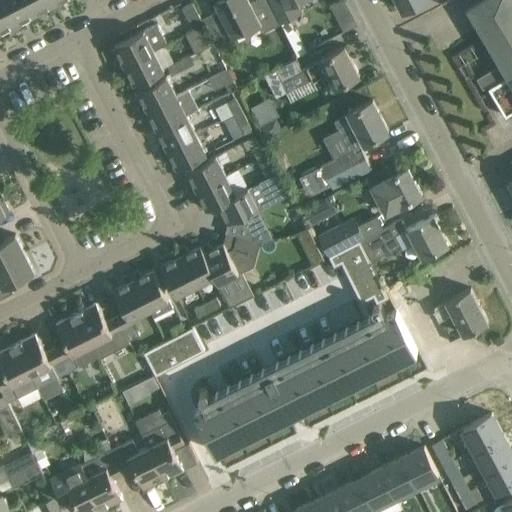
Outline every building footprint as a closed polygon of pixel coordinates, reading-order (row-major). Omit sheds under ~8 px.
[(15,32),(20,30),(4,0),(0,0),(0,31),(10,27),(11,30),(15,32)] [(4,0),(20,30),(25,27),(26,23),(24,20),(36,14),(28,0),(4,0)] [(53,0),(28,0),(36,14),(48,8),(50,11),(54,12),(59,10),(53,0)] [(53,0),(59,10),(63,8),(64,3),(62,0),(53,0)] [(216,0),(215,1),(224,19),(234,38),(248,30),(249,32),(261,25),(265,32),(281,23),(268,0),(253,0),(250,2),(249,0),(216,0)] [(268,0),(281,23),(282,23),(281,21),(302,11),(296,0),(268,0)] [(398,0),(403,10),(423,0),(398,0)] [(511,0),(481,0),(469,7),(510,75),(489,87),(506,116),(511,112),(511,0)] [(182,7),(191,25),(193,30),(186,34),(196,53),(214,44),(202,20),(193,2),(182,7)] [(156,24),(144,30),(115,45),(121,57),(118,59),(116,63),(118,68),(154,50),(167,43),(156,24)] [(296,58),(265,74),(277,97),(305,84),(328,72),(335,87),(360,74),(345,45),(319,58),(320,59),(305,67),(306,68),(302,70),(296,58)] [(154,50),(118,68),(121,73),(125,74),(128,72),(135,84),(164,69),(154,50)] [(195,63),(191,54),(179,60),(183,69),(195,63)] [(172,74),(183,69),(179,60),(167,66),(172,74)] [(498,65),(477,78),(483,88),(504,75),(498,65)] [(231,67),(228,68),(234,80),(237,78),(231,67)] [(228,68),(219,73),(225,85),(234,80),(228,68)] [(141,112),(177,94),(167,75),(137,90),(144,102),(141,104),(139,108),(141,112)] [(151,117),(157,129),(187,114),(177,94),(141,112),(144,118),(148,118),(151,117)] [(253,105),(262,122),(280,113),(271,96),(253,105)] [(234,114),(242,110),(237,99),(228,103),(230,107),(234,114)] [(321,164),(333,189),(373,169),(360,145),(364,142),(364,143),(389,130),(373,99),(348,112),(349,113),(334,121),(340,133),(341,132),(350,149),(321,164)] [(230,107),(219,113),(222,120),(234,114),(230,107)] [(242,110),(234,114),(240,127),(236,129),(240,137),(244,134),(252,130),(242,110)] [(158,146),(161,152),(196,133),(187,114),(157,129),(163,141),(160,142),(158,146)] [(271,120),(260,125),(267,137),(281,130),(277,122),(271,120)] [(177,168),(195,159),(206,153),(196,133),(161,152),(163,156),(167,157),(171,155),(177,168)] [(257,159),(266,154),(260,143),(251,148),(257,159)] [(272,166),(266,154),(257,159),(263,171),(272,166)] [(191,193),(226,175),(215,155),(205,161),(187,170),(193,182),(190,184),(188,188),(191,193)] [(388,178),(373,186),(387,212),(422,194),(408,167),(387,177),(388,178)] [(226,175),(191,193),(193,197),(197,198),(201,197),(207,209),(213,206),(236,193),(226,175)] [(233,221),(259,207),(248,187),(236,193),(213,206),(215,210),(220,211),(223,210),(230,223),(233,221)] [(0,217),(10,212),(1,193),(0,193),(0,217)] [(331,194),(304,208),(311,222),(339,208),(331,194)] [(362,238),(372,260),(401,245),(403,249),(416,242),(424,257),(448,245),(433,214),(406,228),(400,218),(362,238)] [(318,235),(328,255),(360,238),(361,237),(365,236),(354,216),(318,235)] [(252,238),(255,227),(233,221),(230,223),(229,223),(227,232),(252,239),(252,238)] [(309,226),(296,232),(302,243),(314,237),(309,226)] [(206,244),(201,246),(215,275),(219,282),(254,264),(260,240),(252,238),(252,239),(227,232),(224,242),(211,248),(210,245),(206,244)] [(0,265),(25,253),(16,234),(0,241),(0,265)] [(360,240),(330,256),(335,266),(344,261),(347,266),(345,266),(355,286),(357,285),(359,290),(357,291),(362,301),(376,294),(380,302),(390,297),(360,240)] [(178,249),(197,285),(215,275),(201,246),(201,245),(188,251),(187,248),(183,246),(178,249)] [(319,246),(306,252),(312,264),(324,257),(319,246)] [(161,265),(170,283),(177,295),(197,285),(178,249),(173,251),(172,255),(174,258),(161,265)] [(0,298),(14,291),(10,284),(35,272),(25,253),(0,265),(0,298)] [(131,272),(150,309),(169,299),(154,268),(141,275),(140,272),(136,270),(131,272)] [(126,312),(117,316),(130,342),(141,336),(132,318),(150,309),(131,272),(126,275),(125,279),(127,282),(114,289),(126,312)] [(488,322),(471,287),(433,307),(439,320),(453,313),(464,334),(488,322)] [(221,305),(217,296),(205,302),(210,311),(221,305)] [(97,302),(76,313),(97,356),(99,356),(93,344),(113,334),(119,347),(130,342),(117,316),(106,321),(97,302)] [(199,317),(210,311),(205,302),(194,308),(199,317)] [(396,310),(197,415),(219,456),(233,448),(230,442),(239,437),(242,443),(256,436),(253,430),(272,420),(275,426),(288,419),(288,418),(302,410),(303,412),(316,405),(312,398),(332,388),(335,395),(361,381),(358,375),(377,364),(381,371),(387,367),(395,363),(391,357),(400,353),(403,359),(418,351),(396,310)] [(55,347),(68,371),(97,356),(76,313),(57,322),(67,341),(55,347)] [(175,336),(187,329),(182,321),(169,326),(175,336)] [(175,336),(144,352),(156,375),(165,370),(165,368),(169,366),(170,367),(190,357),(189,355),(194,353),(195,355),(205,350),(193,326),(187,329),(175,336)] [(15,344),(36,387),(68,371),(55,347),(46,352),(36,333),(15,344)] [(0,375),(0,386),(4,395),(8,402),(36,387),(15,344),(0,350),(0,360),(6,372),(0,375)] [(152,374),(144,378),(149,389),(157,385),(152,374)] [(0,418),(8,434),(21,428),(9,404),(0,408),(0,418)] [(492,412),(468,425),(463,427),(475,448),(503,433),(492,412)] [(142,433),(148,446),(164,477),(184,467),(174,448),(185,443),(173,418),(142,433)] [(22,430),(19,429),(12,433),(12,435),(15,442),(18,442),(24,439),(25,437),(22,430)] [(511,450),(503,433),(475,448),(486,470),(511,455),(511,450)] [(133,438),(112,448),(124,473),(134,467),(144,487),(164,477),(148,446),(139,450),(133,438)] [(442,439),(432,444),(443,465),(453,460),(442,439)] [(403,456),(417,485),(421,492),(443,482),(424,445),(403,456)] [(42,446),(34,450),(42,467),(51,463),(42,446)] [(112,448),(81,463),(103,507),(122,497),(113,478),(124,473),(112,448)] [(4,465),(10,477),(38,463),(32,451),(4,465)] [(511,455),(486,470),(497,491),(511,483),(511,455)] [(382,466),(401,505),(397,495),(417,485),(403,456),(382,466)] [(454,487),(481,473),(479,468),(462,477),(453,460),(443,465),(454,487)] [(15,486),(43,472),(38,463),(10,477),(15,486)] [(73,497),(80,511),(92,511),(103,507),(81,463),(72,468),(50,478),(54,485),(62,503),(73,497)] [(377,511),(386,511),(401,505),(382,466),(360,477),(377,511)] [(465,508),(475,503),(464,482),(481,473),(454,487),(465,508)] [(339,488),(350,511),(377,511),(360,477),(339,488)] [(350,511),(339,488),(317,498),(323,511),(350,511)] [(0,511),(24,511),(54,497),(53,496),(27,509),(22,498),(9,505),(3,492),(0,493),(0,511)] [(61,511),(54,497),(24,511),(61,511)] [(296,509),(297,511),(323,511),(317,498),(296,509)]
